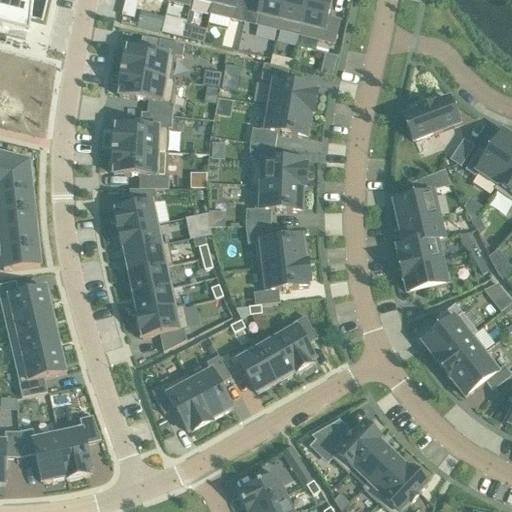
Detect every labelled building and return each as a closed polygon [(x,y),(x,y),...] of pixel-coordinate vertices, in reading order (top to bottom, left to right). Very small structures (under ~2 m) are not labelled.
[(0,0),(0,25),(28,32),(30,32),(31,23),(31,19),(32,0),(0,0)] [(169,0),(169,3),(190,8),(191,1),(191,0),(169,0)] [(210,16),(213,0),(191,0),(191,1),(212,6),(209,15),(210,16)] [(213,0),(210,16),(232,21),(245,24),(250,0),(213,0)] [(250,0),(245,24),(279,32),(286,0),(250,0)] [(300,37),(308,0),(286,0),(279,32),(300,37)] [(334,46),(340,22),(327,19),(332,0),(308,0),(300,37),(334,46)] [(176,20),(172,37),(182,39),(186,23),(176,20)] [(193,42),(203,45),(206,32),(196,29),(193,42)] [(121,73),(121,74),(175,83),(175,82),(171,81),(175,58),(182,59),(184,48),(159,42),(157,55),(153,54),(153,53),(144,52),(128,50),(127,52),(125,52),(124,59),(123,59),(123,60),(124,61),(122,68),(121,68),(121,70),(122,70),(121,73)] [(273,57),(272,61),(270,68),(281,70),(283,60),(273,57)] [(264,66),(261,82),(268,84),(267,90),(265,108),(314,116),(314,114),(315,114),(315,113),(314,113),(316,104),(317,104),(317,103),(316,102),(317,94),(315,94),(316,91),(299,88),(299,87),(297,87),(297,88),(293,87),(293,86),(290,86),(290,87),(285,86),(288,72),(270,68),(264,66)] [(225,74),(239,76),(240,70),(226,67),(225,74)] [(119,88),(118,96),(120,96),(119,99),(136,102),(145,104),(145,103),(149,104),(147,116),(142,115),(142,116),(172,119),(174,107),(171,106),(175,83),(121,74),(121,75),(121,78),(120,78),(119,79),(120,79),(119,87),(118,87),(118,88),(119,88)] [(417,116),(402,122),(412,146),(457,130),(447,104),(433,110),(432,109),(416,115),(417,116)] [(251,142),(250,145),(275,148),(277,135),(282,136),(281,137),(284,137),(284,136),(288,137),(288,138),(290,139),(291,138),(307,141),(308,137),(309,137),(312,119),(311,119),(311,117),(313,117),(314,116),(265,108),(261,130),(253,128),(251,139),(251,142)] [(112,147),(112,148),(113,148),(113,152),(112,152),(167,155),(169,131),(171,131),(172,119),(142,116),(141,129),(133,128),(133,129),(116,128),(116,130),(114,130),(113,138),(112,138),(112,139),(113,139),(113,147),(112,147)] [(511,166),(511,139),(503,134),(488,157),(479,151),(465,171),(475,178),(478,174),(498,188),(511,166)] [(450,162),(461,169),(474,148),(464,141),(450,162)] [(250,145),(249,163),(252,163),(251,187),(306,189),(306,187),(307,187),(307,186),(306,186),(306,177),(307,177),(307,176),(306,176),(307,167),(304,167),(305,165),(288,164),(288,163),(285,163),(285,164),(281,164),(281,163),(278,163),(278,164),(275,163),(275,148),(250,145)] [(111,166),(111,167),(112,167),(112,175),(114,175),(114,178),(131,178),(131,179),(140,179),(139,192),(155,192),(168,192),(169,179),(166,179),(167,155),(112,152),(112,153),(113,153),(112,157),(112,158),(112,166),(111,166)] [(3,166),(0,177),(0,198),(29,195),(32,195),(29,165),(5,159),(3,166)] [(511,167),(496,193),(511,203),(511,167)] [(428,179),(412,185),(413,193),(430,189),(428,179)] [(246,212),(245,229),(271,228),(273,213),(276,214),(276,213),(279,213),(279,214),(283,214),(283,213),(286,213),(286,214),(302,215),(303,211),(304,193),(303,193),(303,191),(306,191),(306,189),(251,187),(251,188),(256,189),(255,212),(246,212)] [(117,213),(115,214),(119,233),(119,234),(157,226),(153,206),(158,205),(155,192),(139,192),(131,192),(135,208),(117,212),(117,213)] [(29,195),(0,198),(0,217),(34,213),(32,195),(29,195)] [(394,206),(400,229),(439,220),(433,197),(394,206)] [(481,210),(470,202),(465,209),(471,220),(477,217),(481,210)] [(34,213),(0,217),(0,235),(36,232),(34,213)] [(208,216),(196,218),(199,232),(209,230),(208,216)] [(483,229),(477,219),(470,222),(476,233),(483,229)] [(397,251),(398,251),(443,241),(439,220),(400,229),(404,249),(397,251)] [(157,226),(119,234),(123,255),(126,255),(169,246),(169,245),(161,247),(157,226)] [(271,228),(245,229),(248,247),(255,246),(258,270),(308,264),(308,263),(305,263),(305,261),(306,261),(304,243),(303,243),(303,240),(286,242),(286,241),(283,241),(283,242),(279,242),(277,242),(277,243),(273,243),(271,228)] [(36,232),(0,235),(2,254),(38,250),(36,232)] [(399,262),(402,273),(441,263),(437,243),(444,242),(443,241),(398,251),(400,262),(399,262)] [(169,246),(126,255),(130,276),(173,267),(169,246)] [(207,247),(199,249),(202,261),(210,259),(207,247)] [(38,250),(2,254),(4,273),(10,272),(40,269),(38,250)] [(471,256),(476,266),(483,262),(478,253),(471,256)] [(210,259),(202,261),(205,273),(213,270),(210,259)] [(489,273),(483,262),(476,266),(482,277),(489,273)] [(447,287),(441,263),(402,273),(404,283),(405,283),(408,296),(447,287)] [(266,294),(254,296),(255,308),(261,308),(279,306),(278,293),(283,292),(283,293),(285,293),(285,292),(289,292),(292,292),(292,291),(309,289),(308,287),(310,286),(309,278),(310,278),(310,277),(309,277),(308,268),(309,268),(309,267),(308,267),(308,264),(258,270),(258,271),(263,271),(266,294)] [(503,283),(511,275),(511,269),(509,266),(497,275),(503,283)] [(173,267),(130,276),(134,297),(170,290),(166,270),(173,268),(173,267)] [(15,284),(0,287),(0,303),(5,323),(51,312),(46,290),(18,296),(15,284)] [(219,288),(211,291),(216,302),(223,299),(219,288)] [(170,290),(134,297),(136,305),(138,318),(136,318),(136,319),(184,309),(184,308),(175,310),(170,290)] [(437,365),(477,334),(455,306),(436,321),(442,330),(423,345),(437,364),(437,365)] [(255,308),(249,309),(250,318),(251,317),(262,316),(261,308),(255,308)] [(184,309),(136,319),(140,340),(142,339),(143,341),(160,337),(163,355),(187,343),(184,332),(189,331),(187,318),(184,309)] [(51,312),(5,323),(9,344),(56,333),(51,312)] [(296,330),(276,341),(297,376),(315,365),(314,363),(316,362),(307,347),(318,341),(305,319),(293,325),(296,330)] [(241,323),(231,328),(231,330),(234,336),(241,332),(245,330),(241,323)] [(56,333),(9,344),(14,365),(61,354),(56,333)] [(450,382),(486,353),(474,337),(477,334),(437,365),(450,382)] [(258,351),(258,352),(277,385),(294,375),(295,376),(297,376),(276,341),(258,351)] [(258,352),(238,363),(249,382),(257,396),(277,385),(258,352)] [(486,353),(450,382),(451,381),(465,400),(501,372),(486,353)] [(61,354),(14,365),(19,386),(22,401),(48,396),(44,381),(66,376),(61,354)] [(209,369),(189,380),(211,423),(232,411),(219,387),(231,380),(219,358),(207,365),(209,369)] [(165,388),(152,394),(164,416),(175,411),(188,435),(191,434),(192,436),(212,424),(211,423),(189,380),(186,376),(165,388)] [(81,428),(57,433),(68,480),(66,480),(67,482),(89,477),(89,475),(91,475),(86,447),(101,443),(93,419),(80,422),(81,428)] [(340,423),(312,439),(317,443),(321,439),(337,455),(331,460),(347,476),(380,442),(364,426),(345,446),(339,440),(348,431),(340,423)] [(33,432),(19,435),(21,461),(37,457),(43,485),(66,480),(68,480),(57,433),(34,438),(33,432)] [(0,487),(5,488),(5,460),(21,461),(19,435),(5,435),(5,445),(0,444),(0,487)] [(380,442),(347,476),(348,477),(350,475),(364,488),(362,490),(363,491),(394,458),(379,444),(381,442),(380,442)] [(394,458),(363,491),(379,506),(411,472),(411,471),(409,472),(394,458)] [(302,466),(293,472),(304,489),(312,483),(302,466)] [(411,472),(379,506),(385,511),(404,511),(409,506),(410,507),(418,499),(417,498),(428,487),(411,472)] [(242,496),(238,498),(245,511),(256,511),(286,498),(276,478),(241,494),(242,496)] [(313,483),(306,488),(313,498),(320,494),(314,483),(313,483)] [(340,496),(334,503),(339,511),(342,511),(349,505),(340,496)] [(292,511),(286,498),(256,511),(292,511)]
